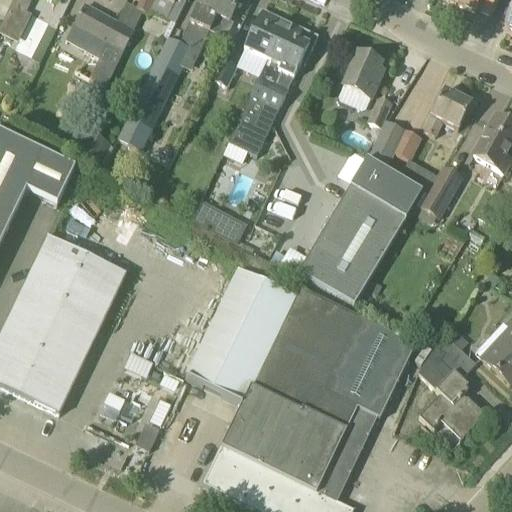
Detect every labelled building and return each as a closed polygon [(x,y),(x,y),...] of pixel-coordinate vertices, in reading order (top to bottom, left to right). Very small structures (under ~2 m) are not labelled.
[(30,19),(25,16),(32,0),(14,0),(0,30),(0,38),(17,46),(30,19)] [(142,0),(136,13),(147,19),(156,0),(174,8),(177,0),(142,0)] [(212,36),(210,35),(216,21),(229,27),(239,5),(227,0),(206,0),(200,14),(195,12),(189,26),(178,49),(191,56),(201,60),(212,36)] [(458,0),(455,8),(477,18),(479,15),(491,20),(499,0),(458,0)] [(107,49),(117,28),(84,12),(73,30),(107,49)] [(267,66),(285,27),(261,16),(253,34),(243,54),(266,65),(267,66)] [(307,52),(311,54),(318,41),(317,40),(315,45),(300,38),(302,35),(285,27),(267,66),(266,65),(227,148),(256,162),(277,116),(278,116),(288,95),(287,95),(293,83),(307,52)] [(105,93),(133,36),(117,28),(107,49),(89,86),(105,93)] [(191,56),(178,49),(167,43),(115,145),(140,157),(191,56)] [(342,93),(370,105),(382,78),(378,76),(380,70),(379,70),(382,62),(371,57),(367,65),(357,60),(342,93)] [(227,93),(237,72),(224,65),(213,86),(227,93)] [(442,128),(448,131),(458,135),(471,108),(467,107),(468,104),(460,100),(458,102),(443,95),(430,122),(423,136),(435,142),(442,128)] [(367,128),(379,134),(391,109),(379,103),(367,128)] [(511,165),(505,161),(511,147),(511,130),(496,121),(473,161),(504,179),(511,165)] [(409,166),(420,144),(403,135),(386,127),(368,164),(385,176),(394,158),(408,166),(409,166)] [(111,150),(92,141),(85,137),(72,164),(79,168),(97,177),(111,150)] [(0,249),(25,197),(56,212),(74,174),(0,138),(0,249)] [(366,164),(298,278),(353,311),(421,197),(385,176),(366,164)] [(427,199),(436,182),(409,166),(408,166),(398,182),(421,196),(427,199)] [(442,172),(436,182),(427,199),(418,213),(438,225),(462,184),(442,172)] [(477,224),(492,233),(508,208),(493,198),(477,224)] [(236,248),(246,229),(200,205),(191,225),(236,248)] [(67,252),(47,242),(0,340),(0,392),(58,420),(125,280),(112,274),(132,230),(86,209),(67,252)] [(269,267),(278,272),(284,261),(276,255),(269,267)] [(241,410),(202,490),(248,511),(344,511),(335,507),(376,423),(379,424),(417,345),(400,337),(399,340),(396,339),(395,341),(298,294),(294,302),(238,275),(185,383),(241,410)] [(502,346),(484,366),(509,389),(511,385),(511,321),(506,328),(511,333),(511,339),(504,348),(502,346)] [(475,369),(460,355),(449,344),(417,379),(439,399),(418,422),(433,436),(440,429),(459,447),(484,420),(463,400),(467,396),(459,388),(462,385),(461,384),(475,369)] [(146,427),(135,451),(148,456),(159,432),(146,427)]
